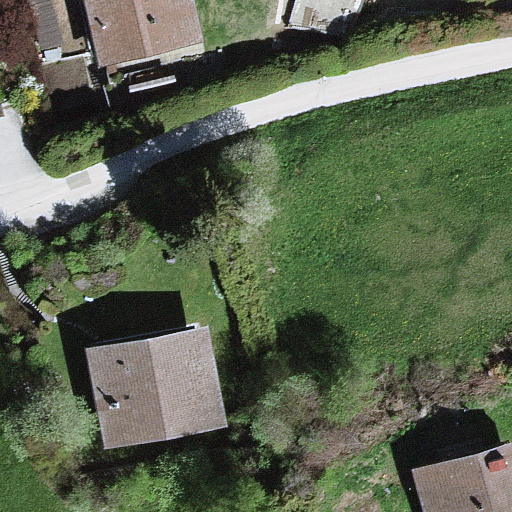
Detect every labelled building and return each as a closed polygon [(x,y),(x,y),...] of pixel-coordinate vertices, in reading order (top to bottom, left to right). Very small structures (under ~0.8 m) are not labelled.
[(31,0),(44,44),(90,32),(81,0),(31,0)] [(193,0),(84,0),(100,71),(204,49),(193,0)] [(293,0),(289,12),(346,30),(355,0),(293,0)] [(202,330),(80,351),(97,451),(219,430),(202,330)] [(511,511),(511,456),(509,446),(406,473),(416,511),(511,511)]
